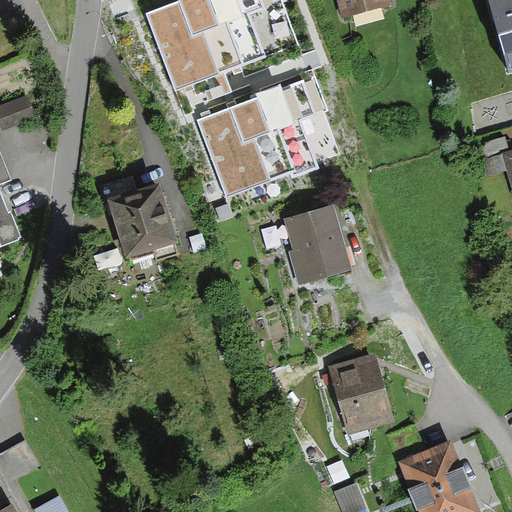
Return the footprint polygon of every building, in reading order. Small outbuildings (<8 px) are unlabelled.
[(179,6),(148,16),(174,94),(300,52),(282,0),(181,0),(177,1),(179,6)] [(337,0),(343,21),(390,9),(391,2),(390,0),(337,0)] [(511,0),(487,0),(509,74),(511,73),(511,0)] [(241,108),(198,123),(226,204),(322,171),(318,160),(338,153),(313,77),(239,102),(241,108)] [(28,98),(0,107),(0,126),(3,134),(37,121),(28,98)] [(511,185),(511,152),(511,153),(506,137),(476,145),(485,178),(508,172),(511,185)] [(109,207),(125,266),(154,258),(156,266),(177,260),(175,251),(178,250),(161,189),(139,195),(134,177),(99,186),(106,208),(109,207)] [(0,194),(0,267),(1,267),(0,263),(0,250),(20,243),(0,194)] [(289,254),(299,290),(353,275),(335,210),(286,224),(294,253),(289,254)] [(376,347),(328,362),(350,431),(398,416),(376,347)] [(511,407),(503,412),(511,432),(511,407)] [(402,464),(422,511),(470,511),(482,507),(451,433),(424,444),(415,423),(388,434),(400,465),(402,464)] [(40,463),(26,438),(0,452),(0,470),(13,493),(23,511),(31,511),(13,479),(40,463)] [(335,489),(344,511),(350,511),(367,505),(357,480),(335,489)] [(34,506),(37,511),(70,511),(60,492),(34,506)] [(23,511),(13,493),(0,500),(0,511),(23,511)]
